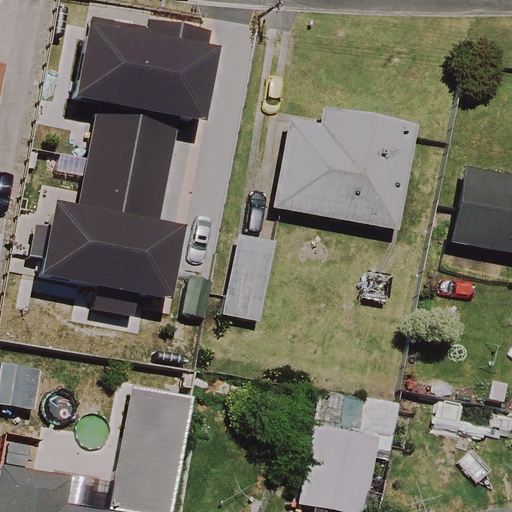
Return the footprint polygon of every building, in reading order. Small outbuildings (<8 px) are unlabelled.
[(200,106),(58,80),(44,156),(186,182),(200,106)] [(312,117),(309,134),(278,128),(261,214),(386,237),(406,135),(312,117)] [(511,183),(445,181),(443,259),(511,261),(511,183)] [(216,220),(179,214),(165,290),(202,297),(216,220)] [(264,248),(230,241),(215,319),(248,326),(264,248)] [(160,511),(179,398),(135,391),(128,433),(115,431),(101,511),(160,511)] [(354,511),(370,444),(286,426),(276,470),(298,475),(291,508),(310,511),(354,511)] [(61,511),(64,498),(0,490),(0,511),(61,511)]
